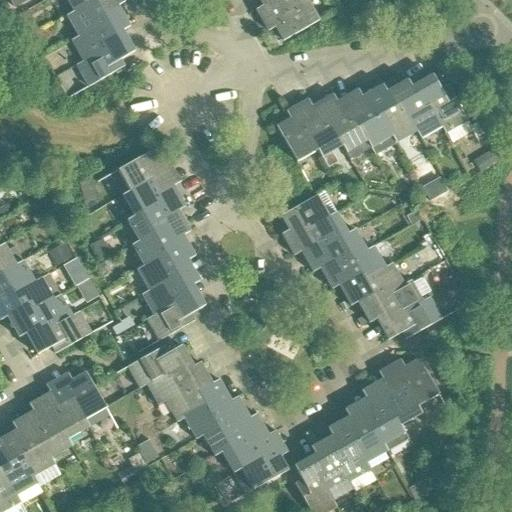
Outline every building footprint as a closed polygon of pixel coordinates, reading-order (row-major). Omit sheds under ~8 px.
[(9,0),(14,10),(31,0),(9,0)] [(65,0),(73,13),(73,14),(95,2),(102,16),(117,8),(124,5),(121,0),(65,0)] [(258,0),(263,9),(276,1),(283,14),(306,2),(307,2),(310,0),(258,0)] [(276,1),(263,9),(282,43),(318,23),(306,2),(307,2),(306,2),(283,14),(276,1)] [(66,17),(77,38),(78,39),(99,27),(107,41),(121,33),(122,33),(129,29),(117,8),(102,16),(95,2),(73,14),(73,13),(66,17)] [(70,42),(82,63),(82,64),(104,52),(112,66),(119,62),(120,62),(133,54),(122,33),(121,33),(107,41),(99,27),(78,39),(77,38),(70,42)] [(82,64),(82,63),(75,67),(88,89),(123,69),(120,62),(119,62),(112,66),(104,52),(82,64)] [(431,77),(411,89),(410,90),(419,105),(405,112),(417,133),(416,134),(420,141),(441,129),(429,108),(443,100),(439,92),(439,91),(431,77)] [(407,82),(386,94),(394,109),(380,118),(392,138),(391,139),(395,146),(416,134),(417,133),(405,112),(419,105),(410,90),(411,89),(407,82)] [(382,87),(361,99),(360,99),(369,114),(355,122),(367,143),(366,143),(370,150),(374,157),(395,146),(391,139),(392,138),(380,118),(394,109),(386,94),(382,87)] [(446,87),(439,91),(439,92),(443,100),(429,108),(441,129),(445,136),(466,123),(446,87)] [(357,92),(336,104),(335,104),(344,119),(330,127),(342,148),(341,148),(349,161),(370,150),(366,143),(367,143),(355,122),(369,114),(360,99),(361,99),(357,92)] [(332,97),(311,109),(319,124),(305,131),(317,153),(321,160),(341,148),(342,148),(330,127),(344,119),(335,104),(336,104),(332,97)] [(319,124),(311,109),(275,129),(296,165),(317,153),(305,131),(319,124)] [(117,173),(129,194),(150,182),(158,195),(172,187),(153,153),(117,173)] [(498,164),(491,153),(473,163),(480,174),(498,164)] [(122,198),(133,219),(134,219),(155,207),(163,220),(177,212),(178,213),(184,209),(172,187),(158,195),(150,182),(129,194),(122,198)] [(280,218),(300,253),(314,246),(306,232),(328,219),(335,215),(323,194),(280,218)] [(4,207),(0,209),(0,219),(9,214),(4,207)] [(127,222),(138,243),(139,244),(160,231),(168,245),(182,237),(189,233),(178,213),(177,212),(163,220),(155,207),(134,219),(133,219),(127,222)] [(47,211),(32,219),(37,227),(52,219),(47,211)] [(312,275),(319,271),(319,270),(333,262),(325,249),(347,236),(335,215),(328,219),(306,232),(314,246),(300,253),(312,275)] [(132,247),(143,268),(144,269),(165,256),(173,270),(187,262),(194,258),(182,237),(168,245),(160,231),(139,244),(138,243),(132,247)] [(331,292),(338,287),(352,279),(344,265),(366,253),(354,232),(347,236),(325,249),(333,262),(319,270),(319,271),(331,292)] [(0,294),(2,294),(0,291),(0,276),(15,268),(15,267),(22,263),(14,249),(6,253),(3,246),(0,247),(0,294)] [(48,255),(55,267),(69,259),(62,247),(48,255)] [(350,309),(357,305),(357,304),(371,296),(363,282),(385,270),(373,249),(366,253),(344,265),(352,279),(338,287),(350,309)] [(136,272),(148,293),(170,281),(178,295),(192,287),(199,283),(187,262),(173,270),(165,256),(144,269),(143,268),(136,272)] [(0,322),(6,319),(20,311),(12,297),(34,285),(34,284),(22,263),(15,267),(15,268),(0,276),(0,291),(2,294),(0,294),(0,322)] [(369,326),(376,322),(375,321),(390,313),(382,299),(404,287),(403,287),(391,266),(385,270),(363,282),(371,296),(357,304),(357,305),(369,326)] [(48,276),(34,284),(34,285),(12,297),(20,311),(6,319),(18,340),(25,336),(39,328),(31,314),(53,302),(53,301),(60,297),(48,276)] [(94,276),(82,282),(91,299),(103,294),(94,276)] [(141,297),(153,318),(175,306),(183,320),(190,315),(190,316),(204,308),(192,287),(178,295),(170,281),(148,293),(141,297)] [(375,321),(376,322),(388,343),(401,335),(401,334),(408,330),(400,316),(423,304),(422,304),(410,282),(403,287),(404,287),(382,299),(390,313),(375,321)] [(25,336),(37,357),(51,349),(58,345),(50,331),(72,318),(71,318),(60,297),(53,301),(53,302),(31,314),(39,328),(25,336)] [(429,300),(422,304),(423,304),(400,316),(408,330),(401,334),(401,335),(406,342),(441,322),(429,300)] [(346,302),(339,306),(342,313),(349,309),(346,302)] [(153,318),(146,322),(158,343),(194,323),(190,316),(190,315),(183,320),(175,306),(153,318)] [(78,314),(71,318),(72,318),(50,331),(58,345),(51,349),(55,356),(91,336),(78,314)] [(455,314),(444,320),(448,327),(459,321),(455,314)] [(357,321),(361,328),(367,325),(363,318),(357,321)] [(121,324),(111,330),(115,337),(125,332),(121,324)] [(126,369),(139,391),(146,387),(146,386),(167,374),(160,360),(167,356),(166,356),(163,348),(126,369)] [(158,408),(165,404),(164,403),(186,391),(178,377),(192,369),(180,348),(166,356),(167,356),(160,360),(167,374),(146,386),(146,387),(158,408)] [(418,361),(382,381),(390,395),(404,387),(416,409),(417,408),(438,397),(418,361)] [(176,425),(183,421),(183,420),(205,408),(197,394),(211,386),(211,385),(199,365),(192,369),(178,377),(186,391),(164,403),(165,404),(176,425)] [(85,374),(49,394),(57,408),(71,401),(83,422),(84,422),(88,429),(109,417),(85,374)] [(195,442),(202,438),(202,437),(224,425),(216,411),(230,403),(230,402),(218,381),(211,385),(211,386),(197,394),(205,408),(183,420),(183,421),(195,442)] [(361,393),(365,400),(373,414),(387,406),(399,427),(400,427),(421,415),(417,408),(416,409),(404,387),(390,395),(382,381),(361,393)] [(28,406),(32,413),(33,413),(40,427),(54,419),(66,441),(67,441),(88,429),(84,422),(83,422),(71,401),(57,408),(49,394),(28,406)] [(214,459),(221,455),(221,454),(243,442),(235,428),(249,420),(248,419),(236,398),(230,402),(230,403),(216,411),(224,425),(202,437),(202,438),(214,459)] [(344,412),(348,419),(348,418),(356,433),(370,425),(382,447),(383,446),(404,434),(400,427),(399,427),(387,406),(373,414),(365,400),(344,412)] [(11,425),(15,432),(16,432),(23,446),(37,438),(49,460),(50,459),(71,448),(67,441),(66,441),(54,419),(40,427),(33,413),(32,413),(11,425)] [(221,455),(233,476),(240,472),(239,471),(261,459),(253,445),(267,437),(255,415),(248,419),(249,420),(235,428),(243,442),(221,454),(221,455)] [(327,430),(331,437),(339,451),(353,443),(366,465),(387,453),(383,446),(382,447),(370,425),(356,433),(348,418),(348,419),(327,430)] [(0,440),(0,452),(6,465),(20,457),(32,479),(33,478),(54,466),(50,459),(49,460),(37,438),(23,446),(16,432),(15,432),(0,440)] [(240,472),(233,476),(244,497),(287,472),(267,437),(253,445),(261,459),(239,471),(240,472)] [(310,449),(314,456),(322,470),(336,462),(349,484),(349,483),(370,472),(366,465),(353,443),(339,451),(331,437),(310,449)] [(149,441),(138,447),(145,465),(158,459),(149,441)] [(0,477),(4,475),(16,497),(37,485),(33,478),(32,479),(20,457),(6,465),(0,452),(0,477)] [(293,468),(301,482),(302,482),(305,489),(319,481),(331,503),(332,502),(353,491),(349,484),(336,462),(322,470),(314,456),(293,468)] [(116,476),(123,488),(138,480),(131,467),(116,476)] [(0,511),(5,511),(20,504),(16,497),(4,475),(0,477),(0,511)] [(302,482),(301,482),(294,486),(308,511),(331,511),(336,509),(332,502),(331,503),(319,481),(305,489),(302,482)] [(414,487),(408,490),(414,502),(421,498),(414,487)]
